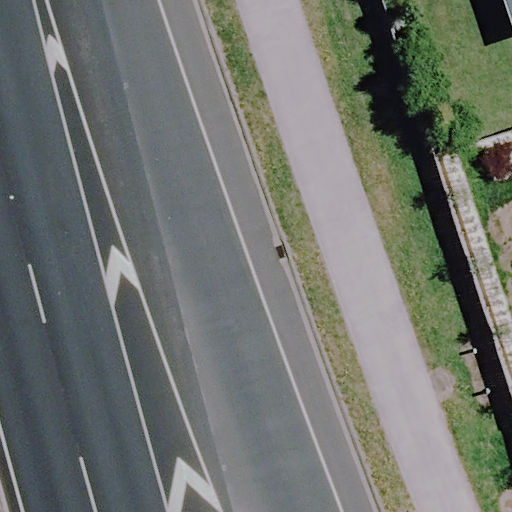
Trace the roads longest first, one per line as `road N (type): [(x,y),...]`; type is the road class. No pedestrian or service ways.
road 1 (primary): [(74,0),(102,44),(277,511)]
road 2 (primary): [(0,124),(97,511)]
